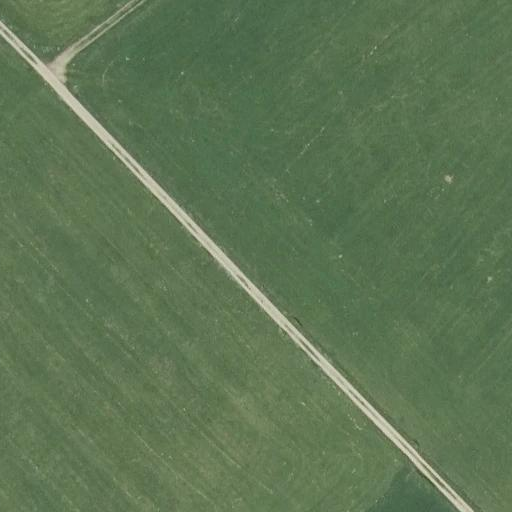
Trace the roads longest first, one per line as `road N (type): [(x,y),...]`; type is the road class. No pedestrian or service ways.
road 1 (track): [(465,511),(0,29)]
road 2 (track): [(148,0),(47,78)]
